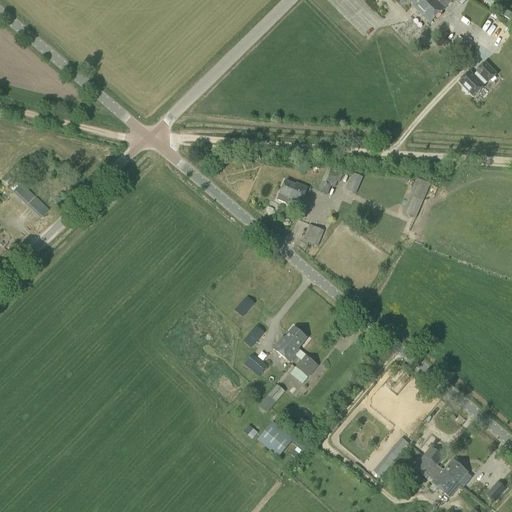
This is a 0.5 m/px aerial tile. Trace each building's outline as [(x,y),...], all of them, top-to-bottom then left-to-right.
[(455,0),(407,0),(412,5),(412,6),(430,25),(446,9),(446,8),(454,1),(455,0)] [(492,15),(484,23),(489,28),(497,20),(492,15)] [(501,47),(505,39),(493,34),(489,42),(501,47)] [(488,84),(497,75),(486,63),(476,72),(477,73),(474,76),(471,72),(459,84),(463,89),(462,91),(466,94),(468,94),(469,94),(473,99),(485,87),(484,86),(487,84),(488,84)] [(340,183),(344,173),(328,167),(318,191),(328,196),(331,187),(335,189),(338,182),(340,183)] [(356,195),(362,179),(352,175),(346,191),(356,195)] [(416,220),(431,184),(417,179),(402,215),(416,220)] [(42,198),(48,203),(55,196),(51,193),(55,188),(47,181),(21,210),(27,215),(42,198)] [(296,186),(285,181),(277,202),(288,206),(289,202),(301,207),(308,188),(297,184),(296,186)] [(12,194),(16,198),(25,189),(21,185),(12,194)] [(49,211),(44,206),(35,216),(40,220),(49,211)] [(0,252),(1,251),(0,250),(0,249),(12,236),(0,224),(0,252)] [(318,247),(324,231),(314,228),(309,243),(318,247)] [(243,318),(255,304),(247,297),(235,311),(243,318)] [(257,342),(265,333),(257,326),(249,336),(257,342)] [(344,332),(339,327),(334,333),(339,337),(344,332)] [(308,340),(293,328),(285,339),(283,338),(273,350),(291,364),(296,358),(296,357),(301,361),(300,362),(295,369),(290,375),(302,385),(308,379),(309,379),(319,367),(299,351),(308,340)] [(257,342),(249,336),(243,343),(251,349),(257,342)] [(259,377),(267,367),(252,355),(240,369),(248,376),(251,371),(259,377)] [(316,372),(309,386),(315,390),(323,375),(316,372)] [(268,414),(286,393),(277,385),(259,407),(268,414)] [(293,440),(273,423),(257,441),(278,459),(279,458),(286,449),(293,440)] [(249,426),(243,432),(252,440),(258,434),(249,426)] [(304,453),(307,450),(294,440),(292,443),(304,453)] [(404,441),(392,455),(397,459),(409,445),(404,441)] [(431,448),(413,470),(426,481),(429,478),(433,481),(433,482),(431,484),(433,485),(450,499),(460,487),(459,485),(459,484),(460,484),(468,474),(453,461),(444,472),(442,470),(438,467),(445,459),(431,448)] [(299,455),(295,451),(291,456),(295,459),(299,455)] [(506,490),(498,482),(491,490),(500,497),(506,490)]
